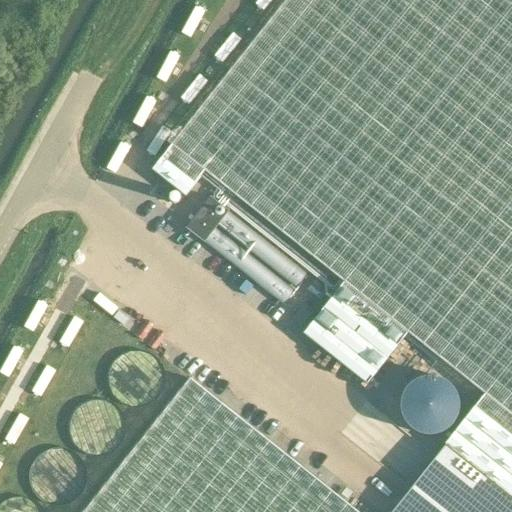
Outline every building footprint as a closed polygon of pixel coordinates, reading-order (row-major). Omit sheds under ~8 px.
[(511,511),(511,0),(286,0),(174,143),(151,171),(184,197),(204,172),(343,283),(303,334),(367,385),(408,334),(484,394),(484,395),(444,445),(445,445),(391,511),(357,511),(190,379),(83,511),(511,511)] [(229,211),(210,197),(185,228),(204,243),(229,211)] [(316,307),(308,301),(290,324),(298,330),(316,307)] [(423,361),(412,352),(388,382),(399,390),(423,361)] [(125,365),(128,393),(149,391),(145,363),(125,365)] [(88,421),(105,416),(101,402),(84,407),(88,421)]
